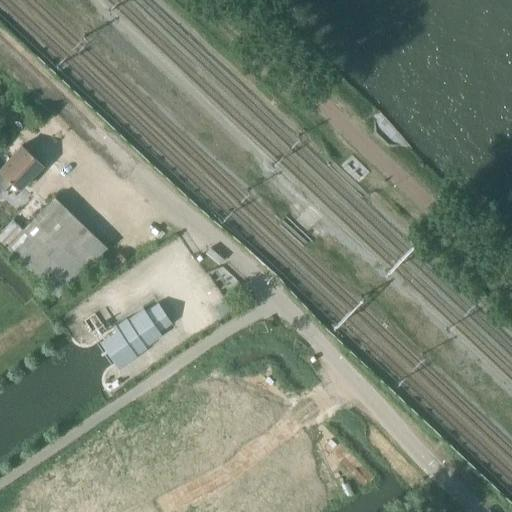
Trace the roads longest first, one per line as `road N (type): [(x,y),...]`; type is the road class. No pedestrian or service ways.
road 1 (unclassified): [(511,284),(209,0)]
road 2 (unclassified): [(278,298),(0,44)]
road 3 (unclassified): [(278,298),(0,485)]
road 4 (unclassified): [(479,511),(278,298)]
